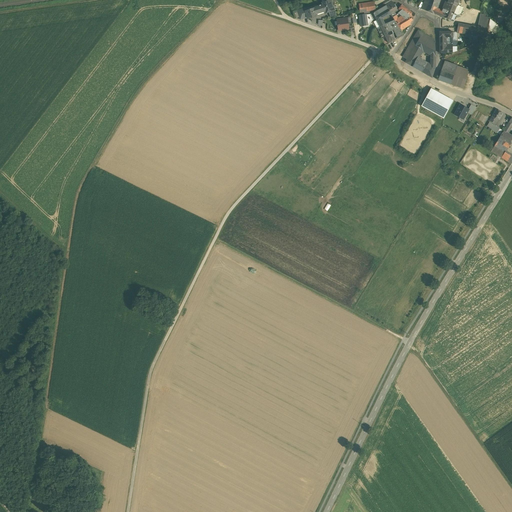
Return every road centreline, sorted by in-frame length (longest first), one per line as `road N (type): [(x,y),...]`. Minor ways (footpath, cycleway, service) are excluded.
road 1 (track): [(27,511),(79,196),(139,86),(218,0)]
road 2 (track): [(128,511),(150,372),(229,211),(378,51)]
road 3 (track): [(214,239),(403,339),(511,486)]
road 4 (tertiary): [(511,173),(408,344),(327,511)]
